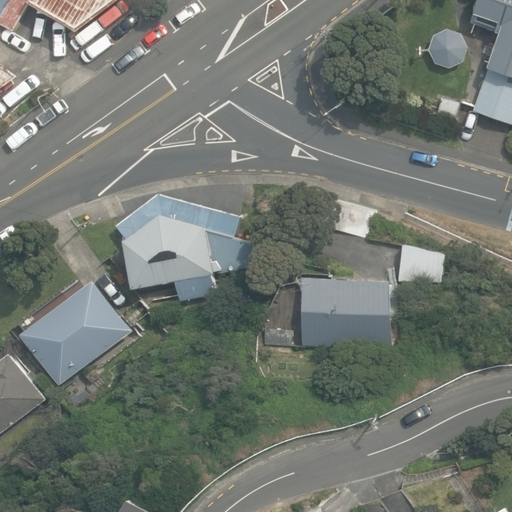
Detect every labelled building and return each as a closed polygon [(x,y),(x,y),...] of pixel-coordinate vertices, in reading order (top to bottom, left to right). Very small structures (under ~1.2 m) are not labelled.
[(121,0),(0,0),(0,16),(2,17),(0,20),(0,21),(16,31),(32,2),(82,31),(121,0)] [(477,110),(511,122),(511,0),(480,0),(473,21),(504,32),(477,110)] [(429,46),(436,59),(451,64),(464,57),(469,42),(462,29),(447,24),(433,31),(429,46)] [(0,90),(22,74),(0,60),(0,90)] [(440,114),(458,119),(464,102),(445,97),(440,114)] [(179,280),(183,300),(220,293),(217,273),(220,273),(220,270),(228,269),(229,263),(270,259),(270,244),(237,236),(243,215),(162,192),(122,223),(129,240),(136,288),(179,280)] [(319,224),(372,239),(380,210),(327,195),(319,224)] [(401,281),(444,282),(449,253),(406,243),(401,281)] [(393,277),(300,274),(300,284),(285,284),(259,330),(259,344),(391,349),(393,277)] [(61,384),(134,331),(97,280),(24,333),(61,384)] [(0,434),(48,398),(12,350),(0,359),(0,434)] [(367,511),(419,511),(403,489),(362,504),(367,511)] [(123,511),(159,511),(133,496),(123,511)]
